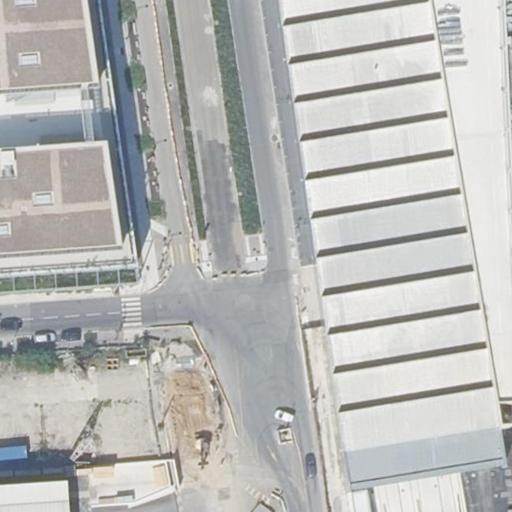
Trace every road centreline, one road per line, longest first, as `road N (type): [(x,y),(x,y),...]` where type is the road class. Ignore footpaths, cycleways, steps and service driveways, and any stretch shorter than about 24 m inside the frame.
road 1 (tertiary): [(144,0),(180,233),(211,286)]
road 2 (tertiary): [(294,284),(250,0)]
road 3 (residential): [(0,319),(208,304)]
road 4 (tertiary): [(318,511),(296,314)]
road 5 (tertiary): [(212,322),(256,511)]
